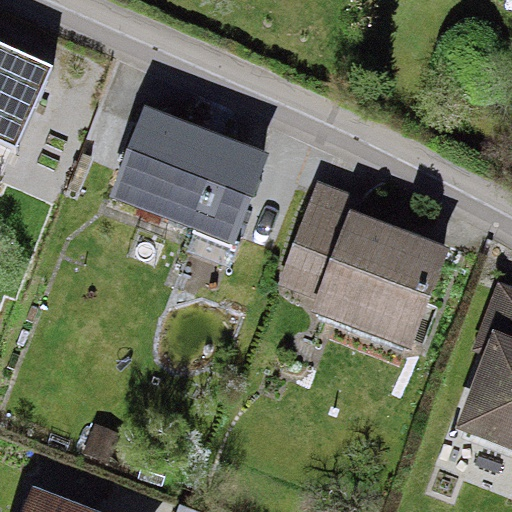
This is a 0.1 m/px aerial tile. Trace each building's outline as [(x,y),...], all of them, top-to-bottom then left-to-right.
[(0,39),(2,34),(0,33),(0,152),(16,159),(53,75),(0,51),(0,39)] [(269,162),(147,119),(116,208),(237,251),(269,162)] [(356,205),(312,189),(274,292),(318,308),(356,205)] [(455,263),(354,222),(316,318),(417,359),(455,263)] [(511,297),(490,290),(465,356),(486,364),(460,433),(511,452),(511,297)]
